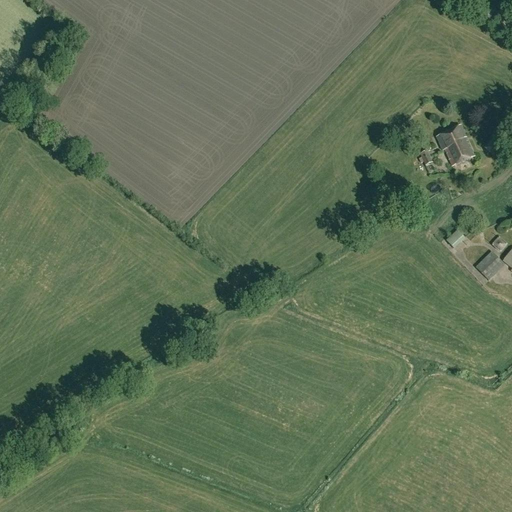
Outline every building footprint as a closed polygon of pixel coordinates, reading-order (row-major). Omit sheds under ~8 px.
[(511,137),(501,126),(482,145),(494,158),(511,140),(511,137)] [(462,127),(437,138),(444,151),(452,168),(476,157),(462,127)] [(425,167),(433,163),(428,154),(421,157),(421,158),(419,159),(421,164),(423,162),(425,167)] [(462,241),(466,237),(461,231),(448,241),(457,251),(465,244),(462,241)] [(489,281),(505,265),(492,252),(476,268),(489,281)]
